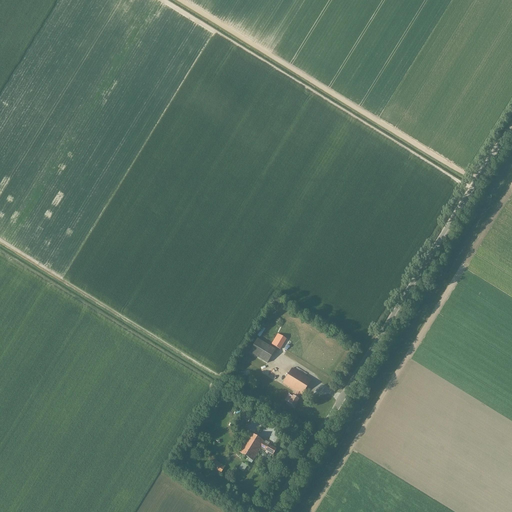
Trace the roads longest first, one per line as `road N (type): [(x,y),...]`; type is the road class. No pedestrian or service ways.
road 1 (unclassified): [(271,511),(511,122)]
road 2 (track): [(511,185),(310,511)]
